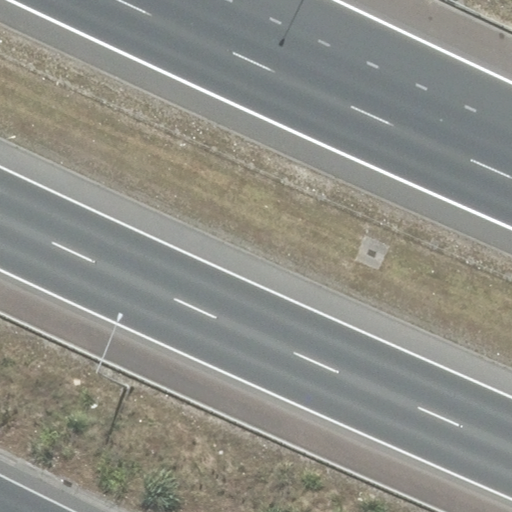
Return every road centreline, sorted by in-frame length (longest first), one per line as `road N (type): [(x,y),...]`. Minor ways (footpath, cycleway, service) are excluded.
road 1 (motorway): [(511,452),(0,229)]
road 2 (motorway): [(93,0),(511,183)]
road 3 (motorway): [(213,0),(511,165)]
